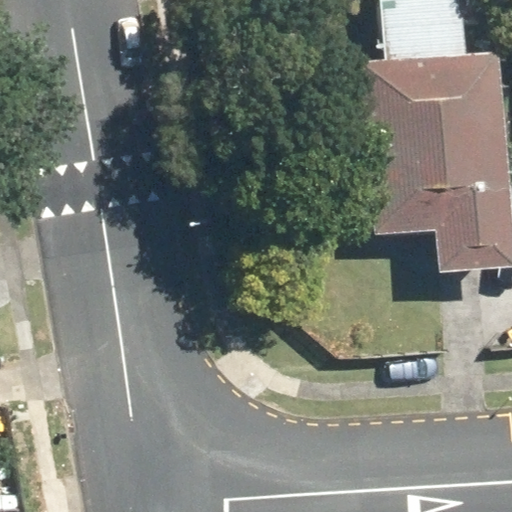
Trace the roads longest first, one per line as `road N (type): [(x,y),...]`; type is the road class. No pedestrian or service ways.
road 1 (residential): [(148,497),(64,0)]
road 2 (residential): [(511,476),(148,497)]
